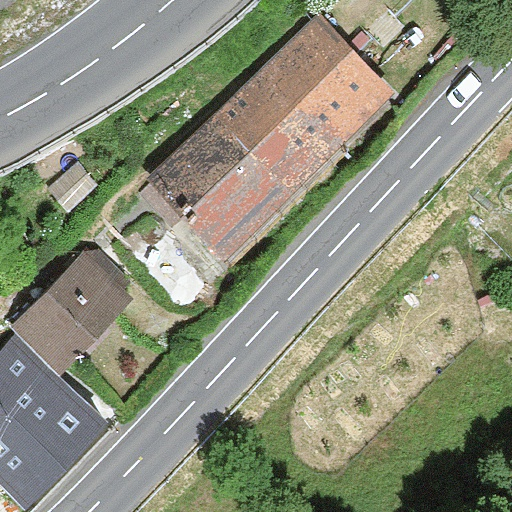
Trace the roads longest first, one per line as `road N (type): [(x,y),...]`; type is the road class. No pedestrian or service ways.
road 1 (secondary): [(87,511),(511,59)]
road 2 (secondary): [(174,0),(0,117)]
